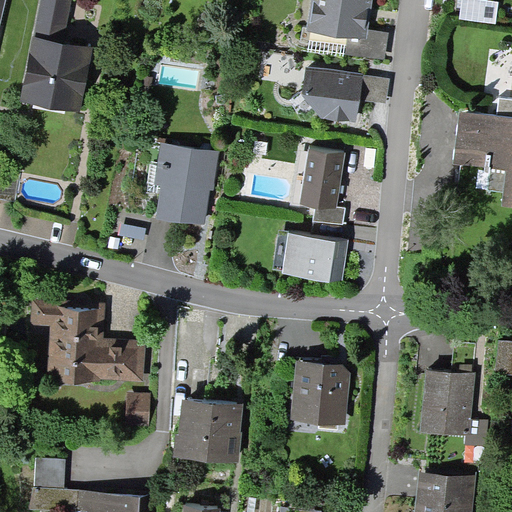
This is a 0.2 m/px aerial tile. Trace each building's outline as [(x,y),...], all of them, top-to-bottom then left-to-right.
[(73,0),(40,0),(34,34),(66,40),(73,0)] [(371,0),(314,0),(310,32),(366,40),(371,0)] [(94,50),(33,39),(22,103),(83,114),(94,50)] [(362,75),(306,68),(303,94),(321,116),(356,120),(362,75)] [(511,116),(460,111),(453,163),(505,170),(503,205),(511,205),(511,116)] [(217,151),(166,144),(156,218),(207,225),(217,151)] [(343,151),(299,146),(293,199),(337,204),(343,151)] [(0,169),(0,199),(14,203),(20,173),(0,169)] [(345,209),(316,205),(314,221),(343,225),(345,209)] [(350,238),(289,231),(284,272),(345,279),(350,238)] [(106,300),(32,299),(31,327),(50,327),(49,379),(144,380),(145,339),(105,338),(106,300)] [(351,363),(296,359),(292,418),(347,421),(351,363)] [(474,374),(425,370),(420,431),(470,434),(474,374)] [(149,393),(125,393),(126,422),(149,422),(149,393)] [(244,402),(182,397),(177,457),(240,462),(244,402)] [(474,511),(477,477),(419,471),(415,511),(474,511)] [(77,511),(79,490),(34,488),(32,511),(77,511)] [(150,511),(151,497),(84,493),(83,511),(150,511)]
